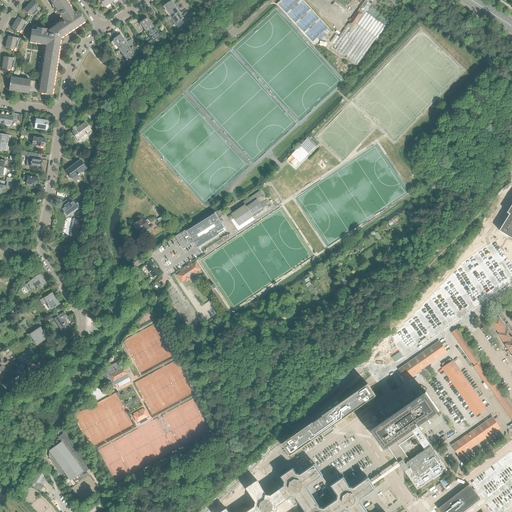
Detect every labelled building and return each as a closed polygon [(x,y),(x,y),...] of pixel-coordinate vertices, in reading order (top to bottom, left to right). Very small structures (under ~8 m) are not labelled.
[(51,2),(62,19),(48,29),(47,28),(46,29),(37,28),(37,31),(31,30),(29,42),(42,44),(42,43),(43,43),(46,44),(44,59),(45,60),(44,62),(43,62),(40,85),(36,84),(36,82),(30,81),(30,80),(30,81),(11,78),(11,77),(10,77),(9,90),(28,93),(29,91),(29,95),(31,95),(32,91),(38,92),(38,93),(52,95),(54,84),(55,77),(57,63),(57,62),(57,60),(57,59),(58,53),(60,45),(61,38),(83,23),(85,22),(77,10),(74,13),(65,0),(47,0),(50,3),(51,2)] [(386,26),(367,13),(365,11),(374,0),(335,0),(341,4),(346,8),(351,0),(358,0),(363,3),(354,16),(333,44),(334,44),(335,49),(357,65),(376,38),(377,38),(386,26)] [(28,6),(36,13),(37,11),(38,11),(37,10),(38,8),(38,7),(32,1),(28,6)] [(170,12),(171,14),(175,12),(174,9),(177,7),(174,4),(172,1),(164,7),(168,13),(170,12)] [(175,3),(174,4),(177,7),(174,9),(175,12),(171,14),(171,15),(177,24),(184,19),(180,13),(182,13),(175,3)] [(35,14),(36,13),(28,6),(23,10),(30,16),(32,15),(33,16),(35,14)] [(15,22),(24,28),(26,26),(26,25),(25,24),(26,22),(18,17),(15,22)] [(147,18),(140,23),(146,32),(153,27),(147,18)] [(24,28),(15,22),(12,28),(19,32),(20,32),(21,30),(22,31),(23,31),(24,28)] [(153,27),(146,32),(151,40),(148,42),(151,46),(160,40),(158,37),(160,36),(153,27)] [(118,48),(126,43),(119,33),(115,36),(115,37),(112,39),(113,40),(112,41),(111,42),(113,46),(116,45),(118,48)] [(7,42),(17,45),(18,42),(19,41),(18,41),(17,41),(17,38),(8,36),(7,42)] [(383,47),(387,42),(382,38),(378,43),(383,47)] [(17,45),(7,42),(5,48),(14,50),(15,48),(16,48),(17,48),(17,45)] [(126,43),(118,48),(119,50),(126,59),(125,60),(126,61),(126,60),(127,62),(136,56),(132,49),(131,50),(126,43)] [(22,121),(22,119),(22,115),(22,116),(18,115),(18,114),(13,113),(12,113),(12,116),(0,114),(0,125),(10,127),(12,120),(17,121),(17,120),(21,121),(22,121)] [(47,130),(48,121),(43,120),(43,121),(39,120),(39,119),(33,118),(33,123),(30,123),(29,128),(35,129),(35,130),(38,131),(39,129),(47,130)] [(92,133),(85,123),(77,128),(75,126),(72,128),(74,131),(72,132),(74,135),(77,139),(78,139),(80,137),(83,140),(88,136),(92,133)] [(0,141),(7,143),(8,135),(0,133),(0,141)] [(46,143),(45,142),(45,139),(40,138),(38,137),(38,138),(33,137),(33,138),(31,137),(31,141),(33,141),(32,145),(36,145),(35,147),(39,149),(39,148),(40,147),(40,146),(44,147),(44,146),(45,146),(46,143)] [(309,137),(307,138),(316,147),(317,145),(309,137)] [(307,155),(316,147),(307,138),(298,147),(307,155)] [(18,151),(18,155),(27,156),(26,166),(30,166),(36,167),(36,168),(37,168),(37,167),(41,168),(42,160),(37,159),(38,156),(38,154),(18,151)] [(78,174),(86,168),(80,160),(66,170),(69,175),(68,176),(70,178),(71,177),(72,178),(75,181),(80,178),(78,175),(79,174),(78,174)] [(37,181),(38,178),(31,177),(31,176),(30,176),(30,177),(23,175),(23,179),(27,180),(26,184),(33,185),(33,186),(34,186),(38,186),(39,181),(37,181)] [(268,210),(272,208),(261,191),(244,202),(246,205),(236,211),(235,210),(233,211),(234,213),(232,214),(230,215),(233,219),(234,218),(240,225),(251,218),(253,216),(255,219),(268,210)] [(73,210),(77,208),(77,209),(80,207),(74,199),(68,203),(66,201),(62,203),(64,206),(60,209),(66,217),(74,211),(73,210)] [(511,210),(500,231),(511,238),(511,210)] [(219,233),(226,229),(215,212),(209,216),(209,217),(209,216),(188,229),(188,230),(187,230),(187,229),(175,237),(183,249),(194,242),(195,243),(196,243),(198,245),(208,239),(211,237),(211,238),(214,236),(213,236),(218,233),(219,233)] [(148,227),(147,225),(149,223),(147,220),(145,221),(143,218),(133,224),(138,233),(148,227)] [(158,271),(151,260),(150,260),(144,264),(153,277),(161,272),(160,270),(158,271)] [(198,273),(197,271),(201,269),(196,262),(193,265),(192,263),(191,264),(188,266),(187,265),(184,268),(184,269),(180,271),(181,273),(180,273),(178,275),(179,276),(181,280),(182,282),(186,279),(187,281),(190,279),(189,277),(194,274),(195,275),(198,273)] [(44,283),(41,278),(39,275),(38,274),(37,274),(38,275),(35,277),(33,279),(34,279),(31,281),(31,280),(26,284),(24,286),(28,291),(30,290),(36,286),(38,288),(40,286),(45,284),(44,283)] [(59,303),(57,300),(56,301),(51,293),(43,299),(42,299),(40,300),(42,304),(46,302),(48,305),(47,306),(49,310),(51,309),(59,304),(58,303),(59,303)] [(68,326),(64,319),(67,317),(64,312),(63,312),(64,312),(61,314),(53,319),(54,319),(62,330),(61,330),(61,331),(69,326),(69,325),(68,326)] [(511,334),(508,328),(507,329),(499,318),(492,323),(500,334),(499,334),(511,352),(511,334)] [(47,338),(40,327),(29,334),(29,333),(25,335),(34,348),(37,346),(37,345),(47,338)] [(511,407),(457,329),(452,333),(475,366),(474,367),(488,386),(489,386),(511,418),(511,407)] [(447,352),(439,341),(399,369),(406,380),(447,352)] [(0,354),(0,371),(1,372),(3,370),(3,369),(3,368),(2,367),(9,362),(6,359),(3,362),(1,360),(3,358),(0,354)] [(128,377),(126,373),(124,368),(123,369),(119,361),(108,367),(104,369),(107,375),(108,377),(107,377),(112,386),(117,383),(119,387),(130,381),(128,377)] [(453,361),(443,368),(476,416),(486,408),(453,361)] [(501,375),(495,366),(490,369),(497,378),(501,375)] [(103,387),(100,382),(99,380),(95,383),(98,390),(103,387)] [(368,384),(282,443),(291,455),(293,453),(296,451),(366,403),(376,396),(368,384)] [(386,420),(372,430),(385,449),(388,447),(391,445),(391,444),(396,441),(397,441),(397,440),(404,435),(405,435),(406,435),(406,434),(411,430),(415,435),(417,437),(416,437),(418,440),(425,450),(410,460),(404,464),(402,460),(399,463),(401,465),(406,472),(409,470),(421,488),(447,469),(438,455),(434,451),(432,446),(424,436),(418,426),(440,411),(427,392),(386,420)] [(147,416),(146,414),(144,411),(144,410),(144,411),(143,409),(133,414),(134,416),(136,420),(137,421),(138,421),(139,423),(146,419),(145,417),(147,416)] [(500,428),(492,417),(452,445),(460,456),(500,428)] [(91,468),(65,433),(58,437),(61,441),(49,450),(49,457),(61,475),(65,473),(69,478),(63,482),(65,484),(70,481),(70,480),(71,480),(72,479),(75,484),(82,479),(88,474),(86,471),(91,468)] [(399,463),(371,482),(372,485),(401,465),(399,463)] [(285,486),(275,491),(284,502),(292,497),(297,497),(307,511),(342,511),(345,510),(350,511),(371,511),(370,510),(368,507),(365,509),(361,503),(361,499),(375,489),(372,485),(371,482),(368,478),(367,478),(354,488),(350,487),(343,478),(332,485),(339,494),(338,499),(325,508),(320,507),(308,490),(309,485),(322,476),(315,465),(308,469),(306,471),(301,474),(297,474),(293,469),(282,476),(285,481),(285,486)] [(39,483),(44,475),(39,472),(34,480),(35,480),(32,485),(40,491),(43,486),(39,483)]
